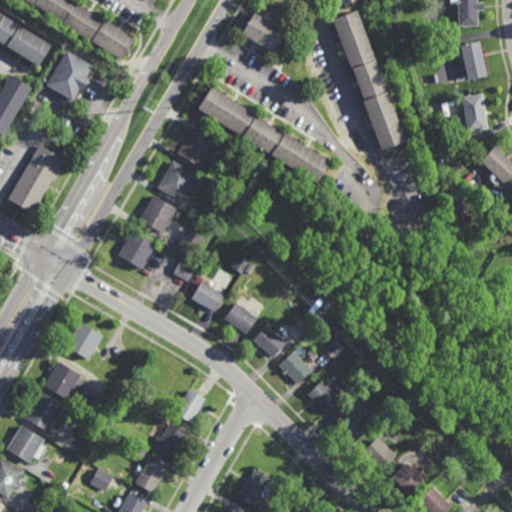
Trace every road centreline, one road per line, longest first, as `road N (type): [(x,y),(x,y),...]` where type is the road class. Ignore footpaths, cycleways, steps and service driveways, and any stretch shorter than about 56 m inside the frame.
road 1 (tertiary): [(0,391),(228,0)]
road 2 (residential): [(71,272),(231,369),(366,511)]
road 3 (tertiary): [(192,0),(0,326)]
road 4 (residential): [(254,390),(183,511)]
